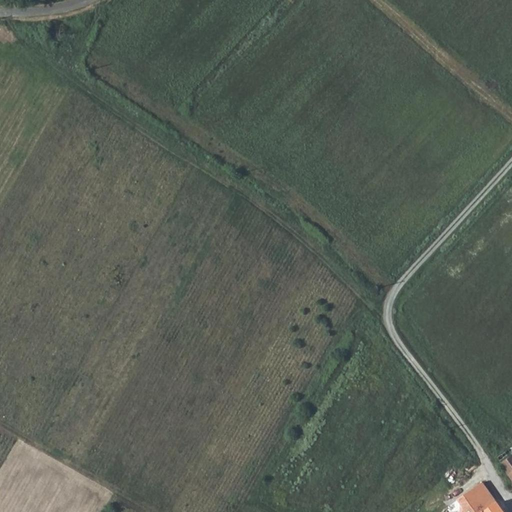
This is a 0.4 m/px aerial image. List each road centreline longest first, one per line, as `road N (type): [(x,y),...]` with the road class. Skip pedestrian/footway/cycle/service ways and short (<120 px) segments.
road 1 (track): [(368,304),(216,169),(77,84),(72,57),(103,0)]
road 2 (track): [(234,511),(330,351),(368,304)]
road 3 (track): [(511,503),(400,346),(386,309)]
road 4 (track): [(386,309),(395,288),(511,161)]
